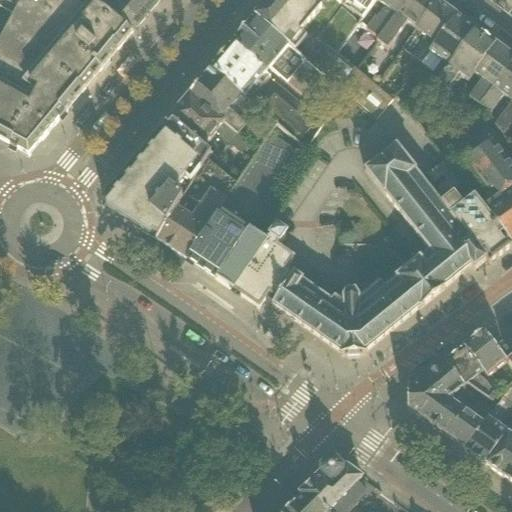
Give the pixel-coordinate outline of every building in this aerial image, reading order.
[(0,45),(0,143),(6,147),(29,159),(31,157),(43,143),(68,112),(83,95),(86,91),(101,74),(103,71),(103,70),(109,63),(134,34),(115,18),(114,20),(107,14),(106,13),(99,11),(85,0),(17,0),(23,4),(0,45)] [(0,0),(0,45),(23,4),(17,0),(0,0)] [(134,34),(162,1),(160,0),(85,0),(99,11),(106,13),(107,14),(114,20),(115,18),(134,34)] [(338,55),(357,29),(359,27),(380,0),(271,0),(255,19),(309,65),(321,76),(377,121),(393,102),(338,55)] [(380,0),(359,27),(379,42),(410,0),(380,0)] [(388,52),(393,46),(408,26),(416,32),(438,4),(432,0),(410,0),(379,42),(371,53),(375,56),(382,48),(388,52)] [(417,33),(403,51),(413,58),(427,39),(436,46),(457,18),(438,4),(416,32),(417,33)] [(430,54),(442,64),(433,76),(439,81),(476,32),(457,18),(436,46),(430,54)] [(287,83),(297,71),(302,66),(306,69),(309,65),(255,19),(237,40),(272,70),(287,83)] [(495,47),(476,32),(439,81),(432,90),(432,91),(430,94),(441,101),(460,77),(468,83),(474,75),(495,47)] [(253,98),(271,78),(267,75),(272,70),(237,40),(212,71),(243,97),(250,103),(256,108),(260,104),(253,98)] [(480,107),(511,65),(511,59),(495,47),(474,75),(483,82),(470,99),(480,107)] [(511,65),(480,107),(486,111),(492,116),(505,99),(511,104),(511,65)] [(191,96),(238,136),(246,126),(237,119),(250,103),(243,97),(212,71),(191,96)] [(241,155),(249,145),(238,136),(191,96),(170,120),(204,149),(216,134),(241,155)] [(263,110),(301,142),(312,128),(275,96),(263,110)] [(511,106),(496,127),(504,136),(511,124),(511,106)] [(170,120),(105,198),(108,211),(155,242),(179,207),(208,162),(212,155),(204,149),(170,120)] [(301,155),(271,136),(259,153),(237,186),(186,261),(216,281),(250,231),(301,155)] [(492,144),(480,153),(511,195),(511,170),(499,153),(492,144)] [(272,238),(272,239),(267,243),(250,231),(216,281),(251,306),(259,311),(266,302),(273,306),(272,308),(341,355),(341,358),(366,357),(366,354),(420,310),(421,310),(445,291),(444,290),(471,268),(475,272),(486,262),(447,211),(446,212),(401,153),(397,148),(391,153),(366,173),(385,197),(386,196),(431,253),(396,280),(398,281),(386,290),(381,284),(360,301),(360,297),(355,291),(348,292),(344,298),(344,305),(335,298),(331,302),(294,277),(293,278),(286,273),(294,262),(286,256),(277,250),(278,243),(279,243),(280,243),(282,242),(283,242),(284,240),(285,239),(285,238),(285,237),(285,236),(285,235),(285,234),(285,233),(284,232),(283,231),(282,230),(281,230),(280,230),(278,230),(277,230),(275,231),(274,231),(273,232),(273,233),(272,234),(272,236),(272,237),(272,238)] [(511,246),(511,195),(480,153),(467,163),(490,194),(497,195),(499,198),(484,209),(511,246)] [(445,176),(447,180),(456,173),(447,161),(438,168),(445,176)] [(237,186),(224,176),(208,162),(179,207),(155,242),(186,261),(237,186)] [(445,176),(438,168),(428,175),(435,184),(445,176)] [(456,173),(447,180),(448,181),(449,181),(455,190),(464,183),(456,173)] [(445,197),(455,190),(449,181),(448,181),(439,189),(445,197)] [(489,266),(511,248),(511,246),(475,198),(465,207),(456,195),(443,205),(447,211),(489,266)] [(470,345),(464,350),(483,374),(490,383),(493,380),(491,377),(507,364),(483,334),(470,344),(470,345)] [(464,350),(444,365),(463,390),(468,386),(492,403),(496,397),(493,395),(493,394),(485,382),(478,378),(483,374),(464,350)] [(408,394),(408,411),(409,411),(435,430),(466,452),(484,427),(483,426),(453,404),(452,403),(452,398),(463,390),(444,365),(408,394)] [(511,391),(509,389),(502,400),(483,426),(484,427),(466,452),(485,466),(508,434),(507,434),(495,426),(498,422),(502,425),(508,416),(511,419),(511,391)] [(511,427),(507,434),(508,434),(485,466),(503,479),(511,467),(511,427)] [(315,480),(300,495),(303,499),(314,510),(319,505),(324,511),(351,511),(376,490),(362,480),(347,469),(345,471),(335,460),(329,460),(321,469),(321,474),(321,475),(315,481),(315,480)] [(511,467),(503,479),(511,485),(511,467)] [(290,505),(282,511),(324,511),(319,505),(314,510),(303,499),(296,506),(295,505),(293,507),(290,505)]
